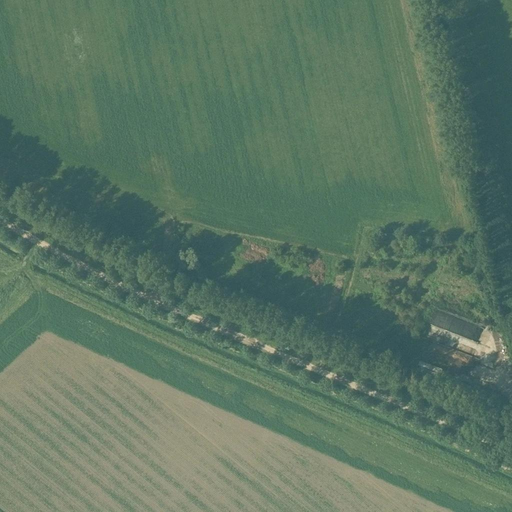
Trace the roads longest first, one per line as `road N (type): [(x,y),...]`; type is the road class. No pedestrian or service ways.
road 1 (track): [(0,219),(167,307),(319,370)]
road 2 (track): [(511,452),(319,370)]
